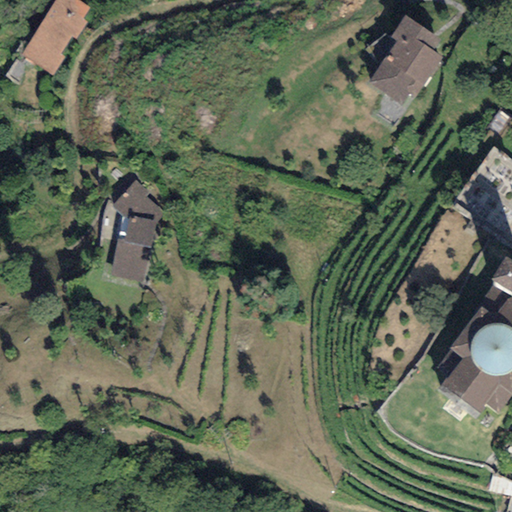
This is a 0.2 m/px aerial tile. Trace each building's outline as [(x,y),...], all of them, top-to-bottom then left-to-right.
[(63,0),(62,0),(23,60),(52,79),(63,62),(58,59),(72,39),(76,42),(84,28),(79,25),(86,14),(63,0)] [(438,44),(404,22),(391,42),(398,47),(371,88),(400,107),(408,94),(415,98),(437,64),(428,59),(438,44)] [(136,187),(116,210),(130,224),(126,244),(118,244),(113,276),(141,284),(153,227),(161,214),(141,200),(145,195),(136,187)] [(501,421),(511,405),(511,281),(503,276),(488,297),(443,359),(465,375),(445,401),(460,412),(477,424),(487,411),(501,421)] [(511,511),(511,487),(495,484),(492,496),(511,500),(511,511)]
